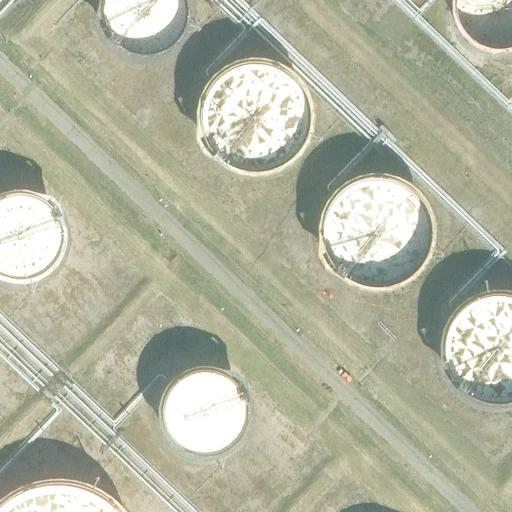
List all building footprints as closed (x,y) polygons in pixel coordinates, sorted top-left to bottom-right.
[(186,22),(186,14),(186,7),(184,0),(100,0),(99,4),(98,12),(98,20),(101,29),(104,37),(110,44),(116,50),(124,54),(131,57),(140,58),(148,58),(158,55),(165,52),(173,46),(179,38),(183,31),(186,22)] [(511,0),(449,0),(449,3),(449,12),(452,21),(456,29),(461,35),(466,40),(474,45),(483,48),(491,49),(500,48),(508,46),(511,44),(511,0)] [(305,129),(307,118),(306,108),(303,98),(297,87),(291,80),(283,73),(273,68),(263,65),(255,63),(243,64),(233,67),(223,72),(214,79),(207,87),(202,97),(199,107),(197,116),(198,128),(201,138),(206,147),(213,156),(220,162),(228,167),(240,171),(250,173),(261,172),(271,169),(280,165),(289,158),(297,149),(302,139),(305,129)] [(426,238),(427,228),(426,216),(423,206),(418,198),(412,191),(405,184),(396,179),(385,175),(374,173),(365,174),(353,177),(344,181),(336,187),(328,196),(323,206),(319,216),(318,226),(319,236),(321,247),(325,255),(332,264),(340,272),(350,278),(358,281),(370,282),(382,282),(393,279),(403,273),(410,267),(418,258),(423,249),(426,238)] [(56,245),(57,236),(56,229),(54,223),(51,215),(47,209),(40,203),(34,199),(25,196),(18,195),(11,196),(4,197),(0,198),(0,273),(5,275),(14,277),(21,277),(27,275),(31,274),(38,270),(44,266),(49,260),(53,253),(56,245)] [(511,295),(510,295),(499,294),(489,294),(479,297),(469,302),(460,308),(453,317),(448,326),(444,337),(443,347),(444,357),(446,367),(450,376),(457,385),(464,391),(473,397),(485,402),(495,403),(507,402),(511,400),(511,295)] [(238,422),(239,414),(238,407),(236,399),(232,392),(227,386),(222,381),(215,377),(207,374),(199,373),(192,374),(184,376),(178,379),(171,384),(165,390),(161,398),(159,405),(158,413),(158,420),(160,428),(164,436),(169,442),(174,447),(182,451),(189,454),(197,455),(207,454),(215,451),(222,447),(226,443),(232,436),(236,430),(238,422)] [(126,511),(120,504),(113,498),(107,493),(94,486),(85,483),(78,481),(70,479),(60,479),(43,480),(28,484),(19,488),(12,492),(6,496),(0,501),(0,511),(126,511)]
